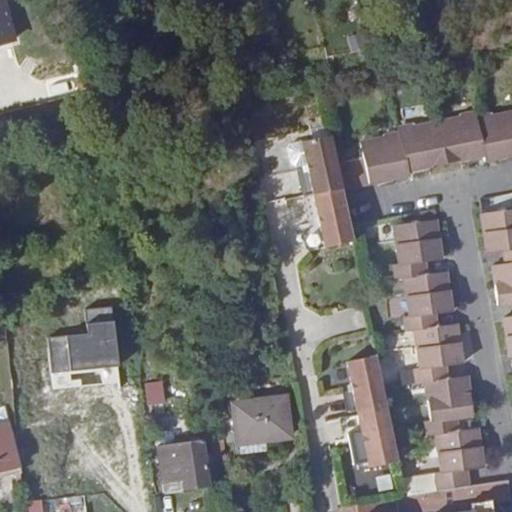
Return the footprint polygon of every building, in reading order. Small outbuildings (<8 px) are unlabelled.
[(0,0),(0,44),(13,41),(2,0),(0,0)] [(270,77),(268,68),(253,71),(255,81),(270,77)] [(460,120),(438,125),(447,167),(485,158),(474,112),(459,115),(460,120)] [(511,156),(511,117),(492,122),(490,118),(476,121),(485,158),(486,163),(511,156)] [(399,130),(400,135),(410,175),(447,167),(438,125),(414,131),(413,126),(399,130)] [(362,149),(365,164),(372,190),(411,181),(400,135),(386,138),(388,142),(362,149)] [(314,196),(343,190),(340,170),(333,137),(304,142),(314,196)] [(343,190),(345,197),(372,190),(365,164),(340,170),(343,190)] [(343,190),(314,196),(325,248),(354,242),(345,197),(343,190)] [(487,255),(504,252),(511,251),(511,210),(481,215),(487,255)] [(405,280),(425,277),(423,264),(429,263),(444,261),(438,222),(396,228),(402,267),(396,268),(398,281),(405,280)] [(511,264),(506,265),(492,267),(498,307),(511,304),(511,264)] [(415,332),(435,329),(433,316),(439,316),(454,313),(448,273),(431,276),(425,277),(405,280),(411,319),(405,320),(407,333),(415,332)] [(424,384),(444,381),(442,368),(448,367),(463,365),(457,326),(440,328),(435,329),(415,332),(421,371),(415,372),(417,385),(424,384)] [(249,333),(254,358),(267,356),(263,330),(249,333)] [(348,365),(358,416),(387,410),(377,359),(348,365)] [(434,436),(454,434),(452,421),(458,420),(473,417),(467,378),(450,380),(444,381),(424,384),(431,423),(425,425),(426,437),(434,436)] [(146,394),(147,406),(165,404),(163,392),(146,394)] [(235,422),(223,423),(225,444),(237,443),(238,444),(265,442),(290,439),(286,399),(233,404),(235,422)] [(387,410),(358,416),(367,467),(397,461),(387,410)] [(452,421),(454,434),(460,433),(458,420),(452,421)] [(53,431),(18,440),(21,466),(60,456),(60,458),(91,450),(83,421),(52,429),(53,431)] [(0,468),(19,464),(8,422),(0,424),(0,468)] [(113,456),(132,453),(128,428),(110,431),(113,456)] [(482,470),(477,430),(460,433),(454,434),(434,436),(440,477),(435,477),(438,491),(463,487),(461,474),(467,473),(482,470)] [(161,436),(161,445),(173,444),(172,435),(161,436)] [(157,445),(161,485),(180,483),(181,490),(210,488),(204,440),(173,444),(161,445),(157,445)] [(266,452),(265,442),(238,444),(239,455),(266,452)] [(463,487),(469,487),(467,473),(461,474),(463,487)] [(438,491),(404,496),(395,498),(396,511),(425,511),(472,505),(473,510),(460,511),(492,511),(511,509),(508,481),(469,487),(463,487),(438,491)] [(180,483),(161,485),(162,492),(181,490),(180,483)] [(128,494),(131,511),(145,510),(141,492),(128,494)] [(394,511),(392,498),(356,503),(356,511),(394,511)]
